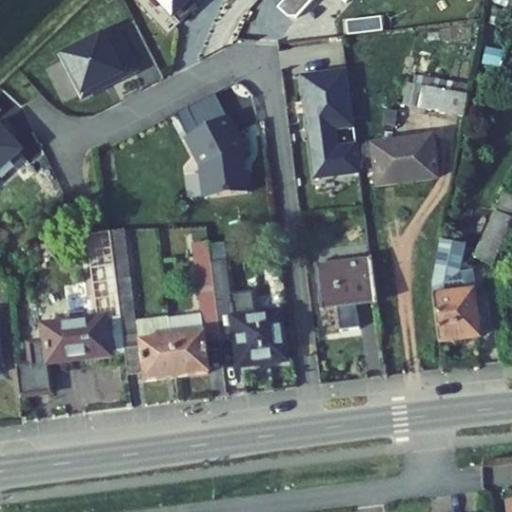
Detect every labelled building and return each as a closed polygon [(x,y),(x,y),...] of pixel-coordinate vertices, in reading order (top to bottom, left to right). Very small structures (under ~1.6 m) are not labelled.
[(157,0),(183,28),(200,12),(193,4),(197,0),(157,0)] [(284,0),(280,6),(295,20),(313,0),(340,0),(345,4),(348,0),(284,0)] [(115,36),(65,61),(83,97),(104,86),(103,84),(111,80),(112,82),(133,72),(115,36)] [(434,45),(433,56),(447,56),(448,46),(434,45)] [(427,80),(431,56),(420,53),(415,77),(427,80)] [(354,126),(347,70),(302,75),(309,127),(313,127),(315,139),(310,140),(315,177),(360,172),(356,145),(336,148),(334,128),(354,126)] [(467,97),(469,87),(427,80),(415,77),(413,87),(426,89),(467,97)] [(403,107),(422,110),(426,89),(413,87),(407,86),(403,107)] [(426,89),(422,110),(463,118),(467,97),(426,89)] [(227,116),(188,136),(205,170),(202,171),(205,198),(248,193),(245,159),(234,135),(236,134),(227,116)] [(0,174),(21,155),(0,130),(0,174)] [(371,147),(377,188),(436,180),(431,139),(371,147)] [(511,197),(504,194),(496,212),(511,218),(511,197)] [(511,218),(496,212),(475,259),(494,268),(511,227),(511,218)] [(129,269),(124,223),(109,225),(110,233),(114,268),(115,271),(129,269)] [(90,235),(95,270),(114,268),(110,233),(90,235)] [(193,245),(197,277),(211,275),(208,243),(193,245)] [(432,285),(440,345),(480,340),(474,294),(477,293),(474,274),(461,275),(466,248),(440,243),(432,285)] [(315,269),(320,310),(376,303),(371,262),(315,269)] [(132,290),(129,269),(115,271),(117,292),(132,290)] [(237,340),(240,366),(284,360),(279,316),(234,321),(228,273),(211,275),(219,339),(220,342),(237,340)] [(202,317),(169,321),(172,340),(177,378),(209,374),(205,340),(219,339),(211,275),(197,277),(202,317)] [(137,325),(132,290),(117,292),(120,316),(122,332),(137,330),(137,325)] [(117,292),(108,293),(111,317),(120,316),(117,292)] [(111,317),(40,326),(42,342),(26,344),(28,365),(16,366),(20,399),(55,394),(51,366),(112,358),(111,355),(125,354),(125,351),(122,332),(120,316),(111,317)] [(140,349),(139,344),(172,340),(169,321),(137,325),(137,330),(122,332),(125,351),(140,349)] [(172,340),(139,344),(140,349),(125,351),(125,354),(128,377),(143,375),(144,382),(177,378),(172,340)]
